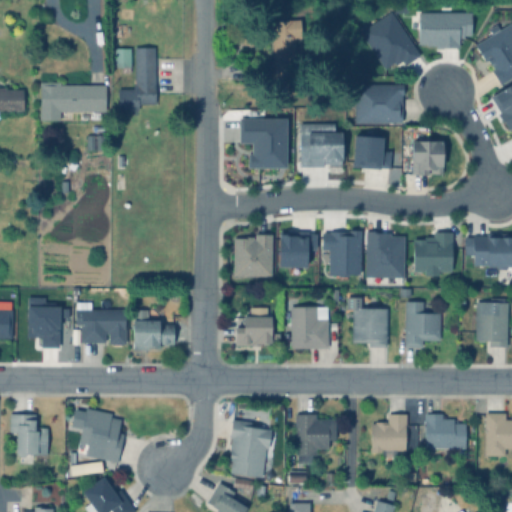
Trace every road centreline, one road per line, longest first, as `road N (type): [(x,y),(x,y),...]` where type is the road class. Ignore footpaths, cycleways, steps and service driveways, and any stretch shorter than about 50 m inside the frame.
road 1 (residential): [(0,378),(511,380)]
road 2 (residential): [(204,212),(335,199),(455,206),(482,181),(485,165),(445,92)]
road 3 (residential): [(203,123),(203,380)]
road 4 (residential): [(202,0),(203,123)]
